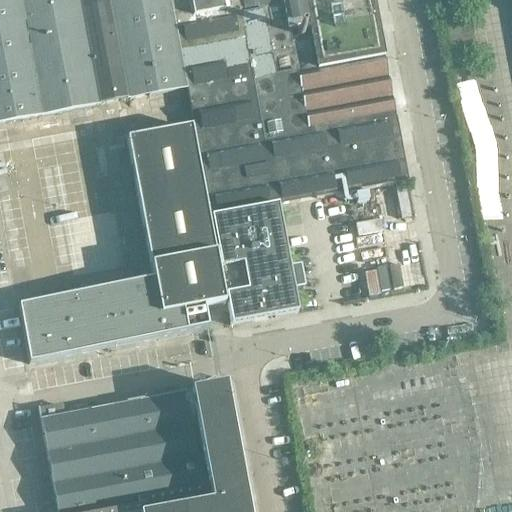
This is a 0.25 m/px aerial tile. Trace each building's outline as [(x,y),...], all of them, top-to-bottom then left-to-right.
[(183,87),(166,0),(0,0),(0,121),(96,104),(183,87)] [(241,37),(234,0),(169,0),(178,49),(241,37)] [(296,71),(289,38),(282,0),(234,0),(241,37),(178,49),(186,92),(296,71)] [(312,34),(305,0),(282,0),(289,38),(312,34)] [(383,55),(372,0),(305,0),(312,34),(319,67),(383,55)] [(468,5),(467,0),(433,0),(435,11),(468,5)] [(395,119),(387,80),(383,55),(319,67),(312,34),(289,38),(296,71),(186,92),(198,156),(395,119)] [(406,182),(395,119),(198,156),(202,177),(210,219),(277,207),(406,182)] [(224,307),(190,129),(125,141),(152,282),(18,307),(28,365),(206,332),(202,310),(224,307)] [(289,271),(277,207),(210,219),(230,327),(297,314),(293,292),(302,291),(298,270),(289,271)] [(381,259),(358,262),(363,295),(386,291),(381,259)] [(245,511),(222,388),(63,419),(40,424),(55,508),(55,511),(245,511)] [(63,419),(60,406),(37,411),(40,424),(63,419)]
